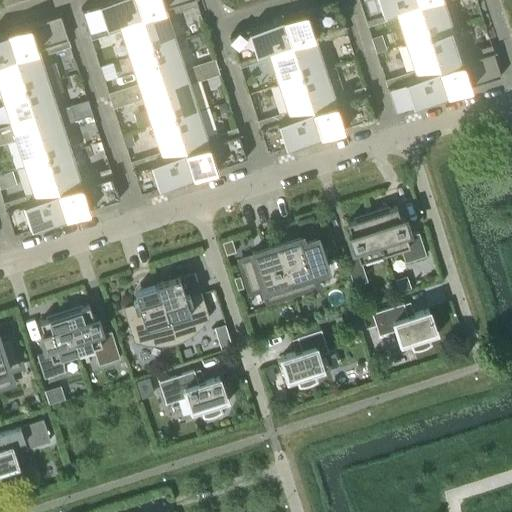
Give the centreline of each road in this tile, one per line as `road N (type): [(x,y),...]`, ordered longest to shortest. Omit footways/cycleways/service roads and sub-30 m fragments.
road 1 (residential): [(142,223),(68,0)]
road 2 (residential): [(260,398),(198,205)]
road 3 (residential): [(269,181),(218,29)]
road 4 (residential): [(394,141),(347,0)]
road 5 (residential): [(14,265),(142,223)]
road 6 (residential): [(269,181),(394,141)]
road 7 (residential): [(394,141),(511,104)]
